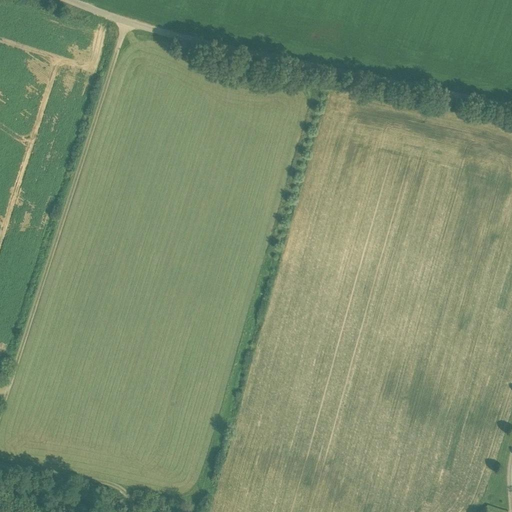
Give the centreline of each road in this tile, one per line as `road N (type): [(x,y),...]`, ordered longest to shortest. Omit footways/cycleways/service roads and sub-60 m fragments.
road 1 (unclassified): [(0,417),(132,23)]
road 2 (unclassified): [(511,109),(132,23)]
road 3 (unclassified): [(131,511),(127,494),(105,481),(0,463)]
